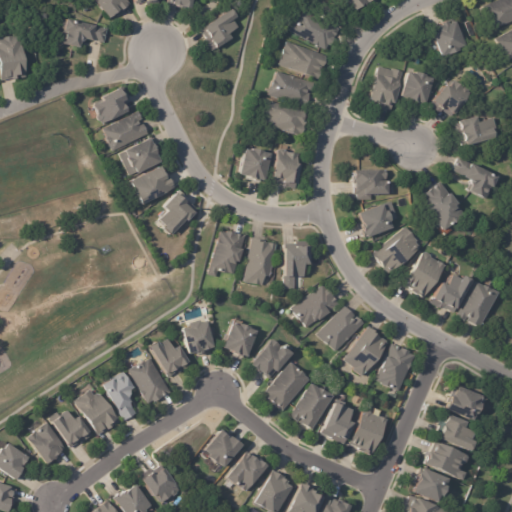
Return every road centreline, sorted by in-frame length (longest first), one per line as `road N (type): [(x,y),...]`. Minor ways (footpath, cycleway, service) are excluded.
road 1 (residential): [(437,338),(368,511),(59,503),(111,460),(218,399),(287,445),(379,488)]
road 2 (residential): [(511,379),(359,290),(322,212),(322,159),(370,42),(433,0)]
road 3 (residential): [(322,212),(280,214),(216,189),(165,111),(148,53)]
